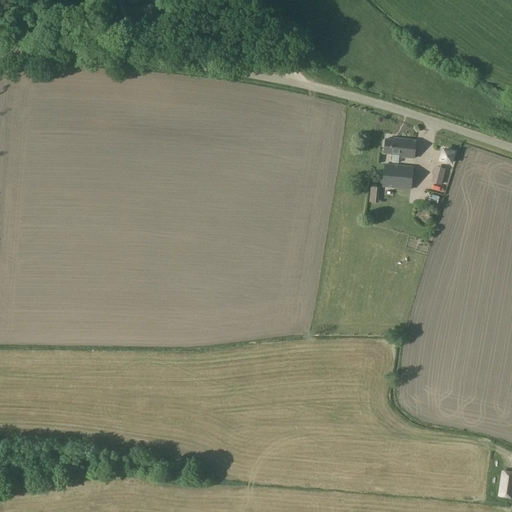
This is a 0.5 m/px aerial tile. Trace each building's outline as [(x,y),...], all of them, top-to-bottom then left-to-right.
[(371,109),(371,128),(389,127),(388,109),(371,109)] [(400,157),(414,159),(416,141),(394,138),(394,140),(386,139),(384,153),(400,155),(400,157)] [(441,160),(451,163),(454,153),(444,150),(441,160)] [(382,187),(411,190),(414,167),(385,164),(382,187)] [(439,173),(435,172),(432,183),(441,185),(445,171),(440,169),(439,173)] [(430,194),(428,201),(437,203),(439,197),(430,194)] [(498,496),(511,498),(511,471),(502,470),(498,496)]
